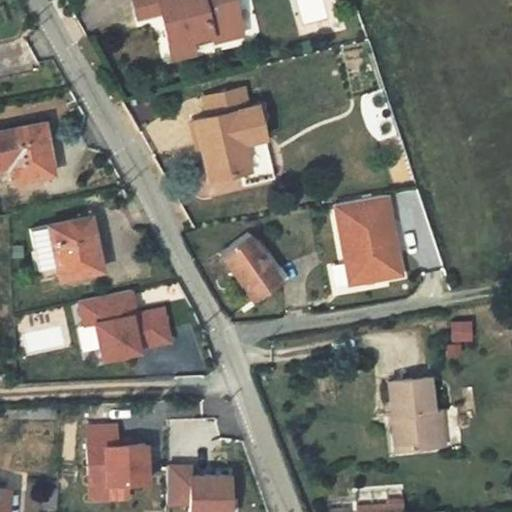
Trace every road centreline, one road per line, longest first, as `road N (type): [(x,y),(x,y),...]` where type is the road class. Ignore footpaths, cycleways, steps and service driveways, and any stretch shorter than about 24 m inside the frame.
road 1 (residential): [(34,0),(223,338),(290,511)]
road 2 (track): [(223,338),(511,286)]
